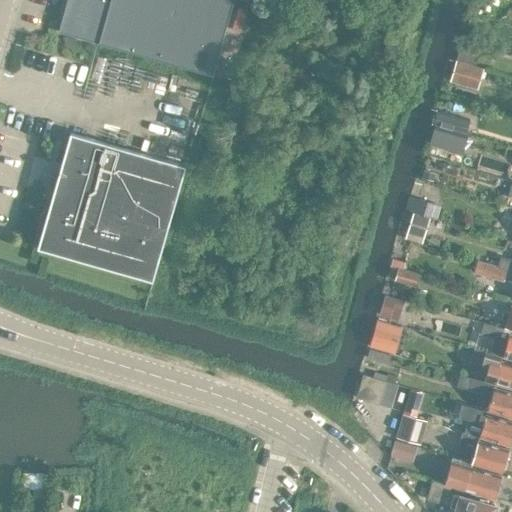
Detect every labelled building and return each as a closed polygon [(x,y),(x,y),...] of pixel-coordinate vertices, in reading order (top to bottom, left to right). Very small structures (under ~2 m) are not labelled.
[(66,0),(58,30),(134,52),(212,74),(232,0),(66,0)] [(458,51),(472,55),(476,42),(462,38),(458,51)] [(483,69),(456,61),(451,81),(477,89),(483,69)] [(469,119),(435,108),(433,114),(431,122),(433,123),(465,133),(469,119)] [(462,145),(466,133),(465,133),(433,123),(429,135),(462,145)] [(72,131),(38,245),(153,279),(187,165),(72,131)] [(434,172),(423,169),(421,177),(432,180),(434,172)] [(417,200),(414,209),(433,215),(436,206),(417,200)] [(423,215),(413,212),(412,212),(407,231),(424,237),(430,217),(423,215)] [(511,259),(500,256),(497,266),(511,270),(511,259)] [(477,260),(473,271),(503,280),(504,278),(511,280),(511,270),(497,266),(477,260)] [(421,273),(403,268),(403,267),(390,263),(390,265),(386,276),(394,278),(394,279),(417,286),(421,273)] [(383,284),(381,292),(388,294),(389,289),(387,286),(383,284)] [(384,294),(379,314),(397,319),(402,300),(384,294)] [(511,303),(510,303),(503,327),(503,328),(509,329),(510,329),(511,329),(511,303)] [(373,334),(385,337),(397,341),(401,328),(388,324),(377,321),(373,334)] [(480,333),(491,335),(494,336),(489,352),(489,353),(503,356),(511,358),(511,333),(508,333),(509,329),(503,328),(503,327),(494,325),(483,323),(480,333)] [(470,358),(499,367),(494,382),(494,383),(495,383),(511,387),(511,362),(502,360),(503,356),(489,353),(489,352),(474,347),(470,358)] [(388,355),(369,349),(366,358),(385,364),(388,355)] [(374,371),(372,377),(384,380),(386,375),(374,371)] [(490,395),(487,409),(511,416),(511,391),(494,386),(495,383),(494,383),(494,382),(460,372),(456,385),(467,388),(490,395)] [(384,380),(386,381),(394,383),(396,376),(387,373),(386,375),(384,380)] [(356,397),(379,403),(386,381),(384,380),(372,377),(362,374),(356,397)] [(412,386),(405,408),(418,412),(425,390),(412,386)] [(483,421),(479,435),(509,444),(511,435),(511,420),(482,412),(483,408),(461,402),(458,414),(483,421)] [(396,438),(411,442),(416,427),(423,429),(426,421),(403,414),(396,438)] [(459,442),(464,444),(459,460),(467,462),(467,460),(502,470),(502,469),(506,467),(507,461),(506,458),(508,450),(477,440),(479,437),(462,432),(459,442)] [(411,460),(415,447),(395,442),(391,454),(411,460)] [(450,469),(448,469),(444,482),(451,484),(463,488),(494,497),(495,495),(498,494),(500,488),(498,484),(500,476),(465,465),(467,462),(459,460),(454,458),(450,469)] [(460,493),(460,494),(453,492),(449,491),(451,484),(444,482),(432,479),(426,498),(456,507),(454,511),(492,511),(495,503),(460,493)] [(30,494),(28,504),(47,507),(49,498),(30,494)]
